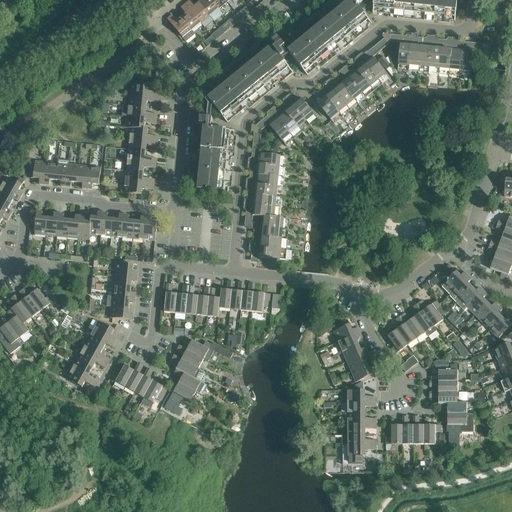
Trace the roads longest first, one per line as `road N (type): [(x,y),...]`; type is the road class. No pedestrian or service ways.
road 1 (residential): [(237,203),(251,117),(291,85),(310,84),(380,28),(468,32),(471,0)]
road 2 (residential): [(0,274),(17,262),(36,195),(178,210)]
road 3 (residential): [(383,394),(403,392),(405,382),(363,318),(363,292)]
road 4 (secondary): [(0,73),(110,0)]
road 5 (unclassified): [(178,196),(187,88),(197,75)]
